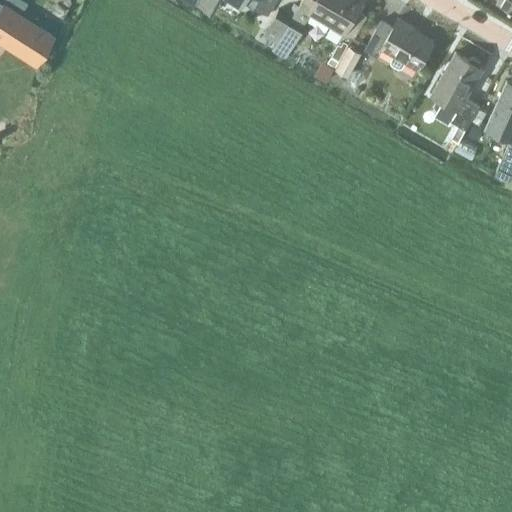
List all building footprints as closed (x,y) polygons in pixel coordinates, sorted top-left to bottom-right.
[(22,0),(10,0),(10,1),(23,9),(27,3),(22,0)] [(246,2),(269,15),(277,0),(229,0),(242,8),(246,2)] [(300,0),(291,16),(288,21),(301,29),(310,14),(331,26),(328,31),(329,35),(335,39),(339,38),(342,33),(343,33),(345,30),(358,9),(363,0),(300,0)] [(2,4),(0,7),(0,41),(0,42),(2,38),(24,52),(40,27),(3,3),(2,4)] [(279,8),(264,33),(263,34),(276,42),(288,21),(291,16),(279,8)] [(358,9),(345,30),(354,35),(366,14),(358,9)] [(382,19),(365,48),(378,55),(383,47),(393,53),(390,58),(391,63),(398,67),(402,66),(405,61),(417,68),(433,42),(415,31),(417,29),(398,18),(393,26),(382,19)] [(288,21),(276,42),(272,49),(286,57),(302,30),(288,21)] [(337,44),(327,62),(336,67),(343,54),(346,50),(347,48),(348,45),(343,42),(340,46),(337,44)] [(456,52),(432,95),(442,101),(436,111),(451,120),(459,124),(452,137),(458,141),(470,120),(477,108),(480,104),(465,96),(482,67),(479,66),(480,64),(479,61),(473,57),(469,58),(468,60),(456,52)] [(336,67),(335,69),(347,76),(356,61),(343,54),(336,67)] [(511,178),(511,176),(511,78),(510,79),(509,81),(506,80),(485,125),(511,137),(496,171),(511,178)] [(471,142),(467,151),(478,156),(482,148),(471,142)]
